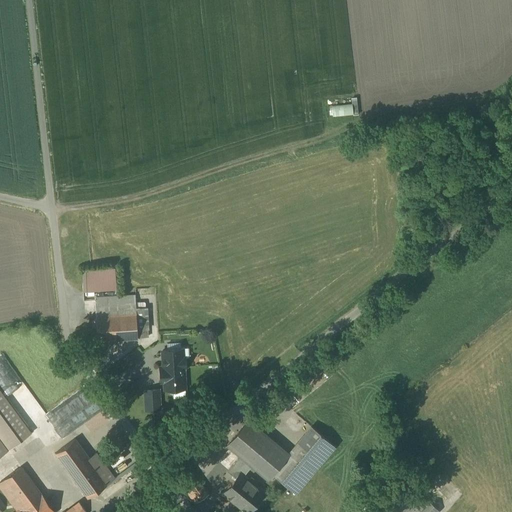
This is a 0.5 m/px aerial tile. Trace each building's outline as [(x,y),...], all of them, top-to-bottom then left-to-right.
[(354,104),(333,105),(334,117),(354,116),(354,104)] [(149,308),(137,308),(136,296),(95,298),(97,341),(138,339),(150,338),(149,308)] [(161,382),(164,381),(165,390),(185,388),(183,367),(185,367),(185,358),(181,358),(180,349),(162,350),(163,367),(160,368),(161,382)] [(32,433),(0,389),(0,439),(0,440),(8,451),(32,433)] [(159,389),(145,390),(146,410),(160,409),(159,389)] [(312,427),(290,453),(251,419),(228,446),(268,481),(274,475),(286,485),(298,495),(338,448),(312,427)] [(93,458),(77,437),(55,454),(88,499),(116,477),(99,454),(93,458)] [(53,511),(22,466),(0,481),(0,484),(18,511),(17,511),(53,511)] [(189,473),(177,480),(193,505),(204,498),(189,473)] [(241,474),(223,495),(242,511),(252,511),(267,496),(241,474)] [(375,511),(438,511),(429,501),(425,504),(405,483),(375,511)] [(85,511),(79,503),(65,511),(85,511)]
